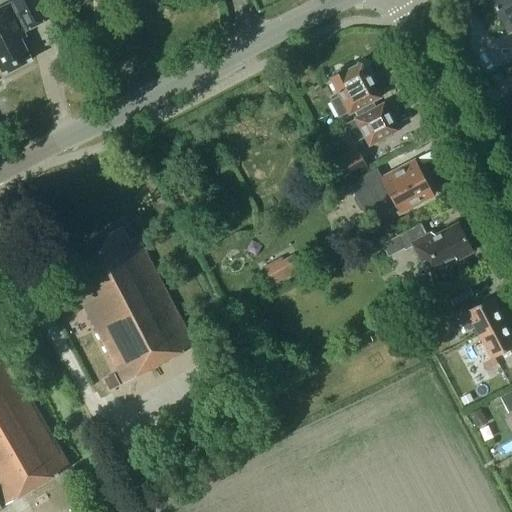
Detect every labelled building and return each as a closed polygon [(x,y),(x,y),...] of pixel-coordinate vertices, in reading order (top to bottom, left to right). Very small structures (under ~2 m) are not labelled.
[(15,0),(0,7),(0,66),(3,73),(31,60),(21,39),(20,38),(26,36),(24,31),(50,18),(40,0),(15,0)] [(511,30),(511,0),(489,0),(499,19),(501,18),(509,33),(511,30)] [(341,95),(331,100),(339,117),(349,112),(350,114),(357,111),(358,115),(354,117),(369,146),(402,129),(387,101),(374,107),(372,103),(383,97),(373,76),(368,68),(369,65),(359,63),(359,66),(344,73),(342,69),(332,73),(334,77),(332,78),(341,95)] [(344,181),(368,168),(357,148),(334,160),(344,181)] [(382,182),(377,171),(352,183),(365,209),(390,196),(400,217),(439,198),(432,185),(429,186),(418,164),(382,182)] [(432,234),(428,235),(423,224),(399,237),(406,250),(413,247),(426,271),(451,258),(456,260),(474,252),(464,233),(461,235),(456,226),(437,236),(432,234)] [(196,345),(138,236),(130,240),(122,226),(67,255),(79,277),(73,280),(80,292),(77,293),(124,383),(196,345)] [(273,285),(302,270),(294,254),(282,260),(281,258),(264,267),(273,285)] [(448,294),(455,307),(475,296),(468,284),(448,294)] [(61,306),(73,299),(67,288),(55,295),(61,306)] [(422,288),(402,298),(408,311),(429,300),(422,288)] [(478,336),(505,323),(492,299),(469,310),(466,304),(454,311),(465,333),(474,329),(478,336)] [(511,337),(505,323),(478,336),(482,344),(473,349),(485,371),(497,365),(494,359),(511,349),(511,337)] [(71,467),(0,343),(0,510),(3,509),(2,507),(71,467)] [(105,381),(110,391),(121,386),(115,375),(105,381)] [(511,391),(501,397),(509,413),(511,411),(511,391)] [(481,409),(470,415),(477,428),(488,423),(481,409)]
